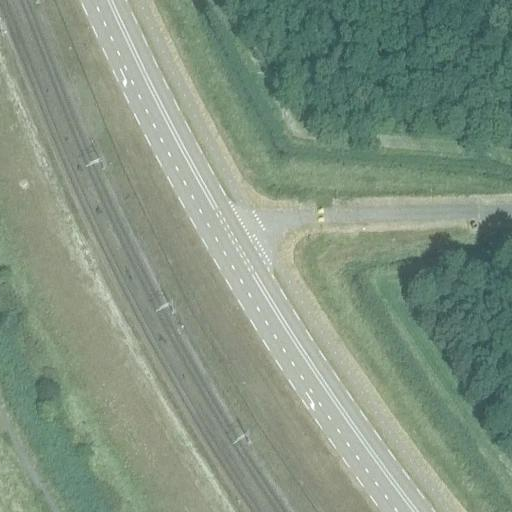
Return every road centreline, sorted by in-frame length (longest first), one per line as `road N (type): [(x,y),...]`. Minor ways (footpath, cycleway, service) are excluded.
road 1 (secondary): [(412,511),(234,242)]
road 2 (unclassified): [(234,242),(319,216),(511,210)]
road 3 (secondary): [(234,242),(112,0)]
